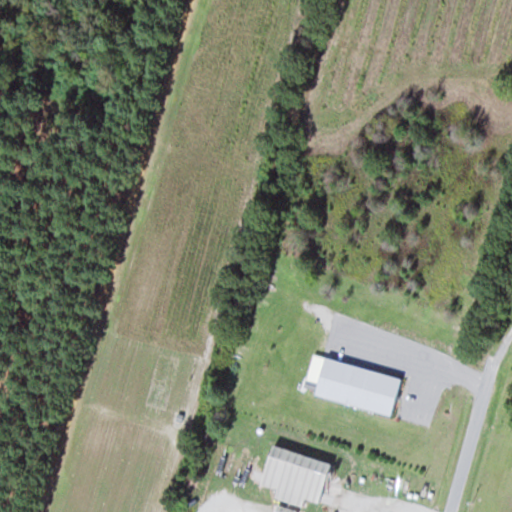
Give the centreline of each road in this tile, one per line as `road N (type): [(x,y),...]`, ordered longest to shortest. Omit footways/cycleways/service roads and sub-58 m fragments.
road 1 (residential): [(8,511),(75,274),(167,0)]
road 2 (residential): [(450,511),(490,373)]
